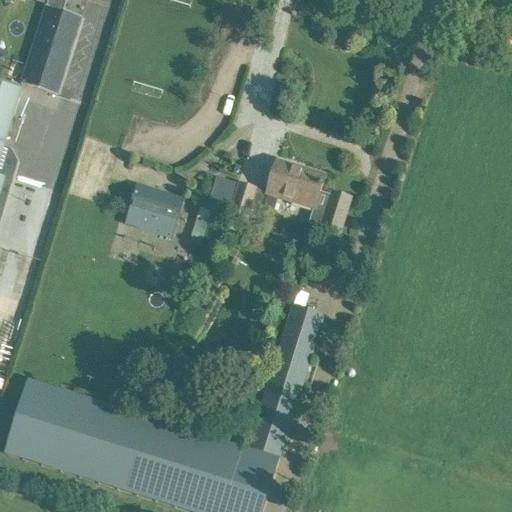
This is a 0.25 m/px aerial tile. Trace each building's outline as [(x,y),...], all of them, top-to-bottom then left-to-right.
[(47,0),(46,6),(63,12),(67,0),(47,0)] [(63,12),(46,6),(45,6),(21,84),(57,95),(82,19),(63,12)] [(0,229),(14,181),(19,163),(12,150),(4,148),(6,143),(21,89),(0,83),(0,229)] [(268,195),(267,197),(279,201),(315,212),(325,215),(321,230),(341,236),(353,200),(332,194),(331,198),(321,195),(326,177),(278,162),(272,181),(268,195)] [(237,188),(216,182),(207,211),(220,216),(230,219),(226,230),(241,235),(245,223),(247,224),(252,208),(256,192),(257,189),(238,183),(237,188)] [(183,199),(138,184),(126,222),(171,237),(183,199)] [(281,443),(284,444),(324,318),(293,308),(249,450),(28,381),(5,455),(187,511),(262,511),(280,457),(276,456),(281,443)]
